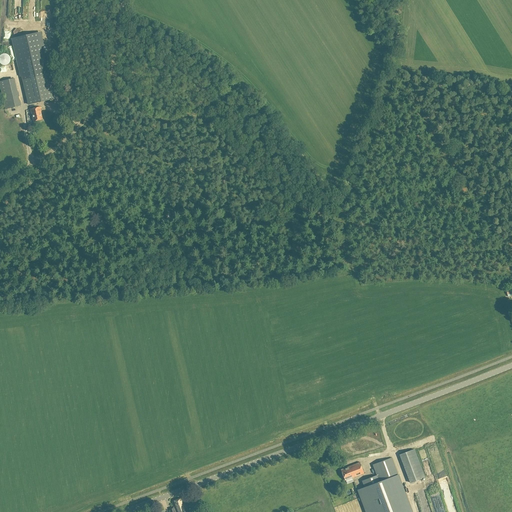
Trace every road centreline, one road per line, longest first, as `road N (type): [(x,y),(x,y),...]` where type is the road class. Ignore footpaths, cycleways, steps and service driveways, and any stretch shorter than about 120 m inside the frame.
road 1 (tertiary): [(122,511),(511,365)]
road 2 (unclassified): [(0,182),(69,138),(109,84),(120,0)]
